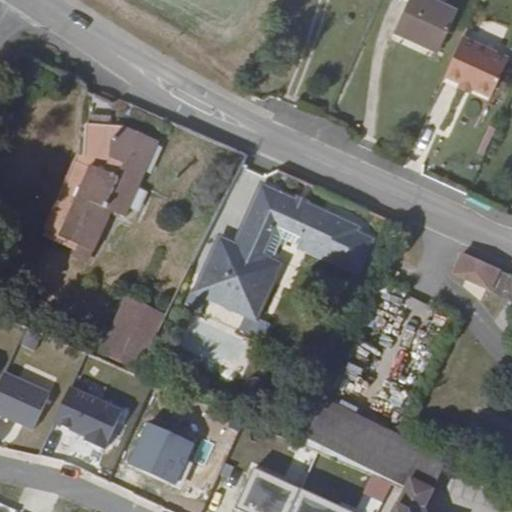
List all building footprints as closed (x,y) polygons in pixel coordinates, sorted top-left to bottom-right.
[(457,9),(436,0),(406,0),(394,29),(438,50),(457,9)] [(463,35),(445,74),(459,80),(473,87),(491,95),(507,55),(463,35)] [(473,87),(459,80),(457,84),(471,92),(473,87)] [(88,125),(111,127),(111,116),(89,115),(88,125)] [(58,236),(94,252),(111,212),(125,218),(158,142),(123,126),(122,127),(111,127),(88,125),(86,124),(84,155),(76,155),(62,185),(77,193),(58,236)] [(42,229),(45,230),(58,236),(77,193),(62,185),(42,229)] [(218,240),(198,285),(259,313),(281,264),(272,260),(282,239),(357,274),(374,239),(357,232),(360,228),(308,205),(296,200),(262,185),(236,242),(233,247),(218,240)] [(296,200),(308,205),(309,201),(297,196),(296,200)] [(58,236),(45,230),(42,236),(75,251),(73,257),(88,264),(94,252),(58,236)] [(221,234),(218,240),(233,247),(236,242),(221,234)] [(511,275),(461,253),(451,275),(490,293),(489,294),(511,303),(511,275)] [(259,313),(198,285),(193,294),(255,322),(259,313)] [(137,329),(117,368),(136,376),(155,337),(137,329)] [(4,373),(0,383),(0,414),(34,430),(50,394),(4,373)] [(122,411),(70,388),(54,423),(78,433),(79,430),(88,434),(87,438),(85,442),(105,450),(122,411)] [(426,511),(426,508),(447,461),(325,399),(302,445),(407,490),(395,511),(394,511),(426,511)] [(149,423),(130,464),(176,485),(195,444),(149,423)] [(254,468),(235,508),(243,511),(290,511),(301,489),(254,468)] [(352,511),(301,489),(290,511),(352,511)]
